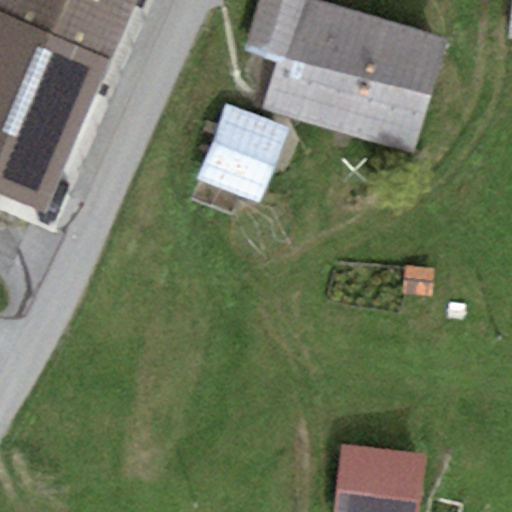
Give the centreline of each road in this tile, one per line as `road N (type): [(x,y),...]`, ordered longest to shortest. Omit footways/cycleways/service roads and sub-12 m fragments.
road 1 (track): [(495,0),(492,60),(475,128),(435,178),(281,286),(275,308),(318,422)]
road 2 (unclassified): [(203,0),(0,412)]
